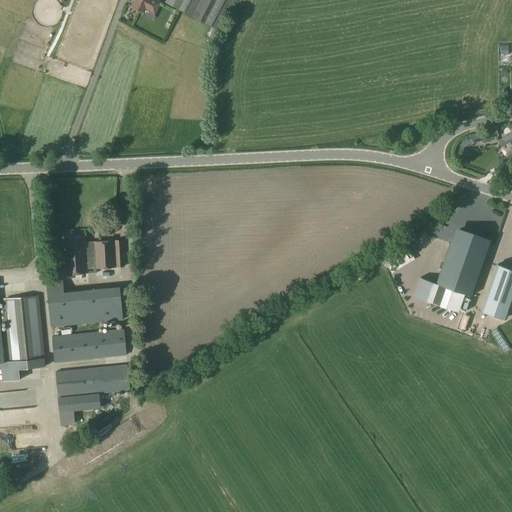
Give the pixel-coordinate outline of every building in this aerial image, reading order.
[(134,0),(131,6),(144,13),(146,9),(154,14),(161,2),(157,0),(134,0)] [(219,30),(234,0),(165,0),(165,1),(219,30)] [(504,134),(502,128),(491,131),(490,130),(479,134),(482,143),(504,134)] [(511,136),(499,144),(508,159),(511,156),(511,136)] [(489,242),(465,234),(461,247),(449,243),(436,283),(420,278),(413,296),(431,302),(432,302),(440,305),(439,305),(458,312),(464,293),(470,296),(489,242)] [(85,236),(62,238),(64,273),(87,272),(87,264),(94,263),(94,269),(125,267),(123,239),(93,241),(93,242),(86,242),(85,236)] [(511,269),(497,265),(482,310),(505,318),(511,298),(511,269)] [(62,273),(45,275),(50,327),(123,320),(119,286),(64,292),(62,273)] [(0,367),(8,367),(9,380),(20,379),(19,368),(45,365),(44,358),(42,358),(36,296),(5,299),(6,307),(0,307),(0,367)] [(52,336),(54,362),(127,355),(124,329),(52,336)] [(58,398),(130,391),(127,364),(55,371),(58,398)] [(32,391),(0,393),(0,409),(33,407),(32,391)]
